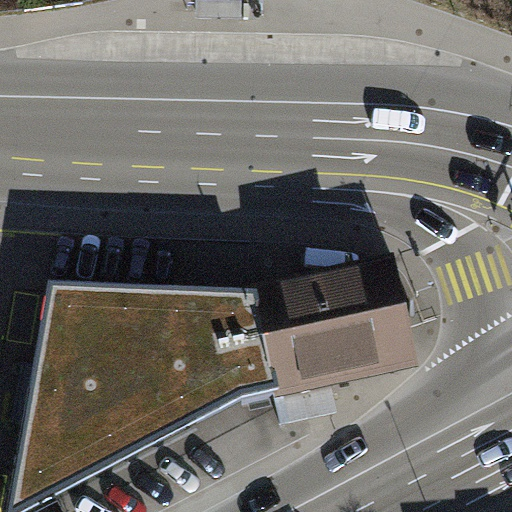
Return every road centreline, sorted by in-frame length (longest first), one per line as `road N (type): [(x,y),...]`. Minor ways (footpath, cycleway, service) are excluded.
road 1 (secondary): [(416,142),(0,123)]
road 2 (secondary): [(416,142),(450,201),(477,279),(487,386)]
road 3 (primary): [(429,438),(295,511)]
